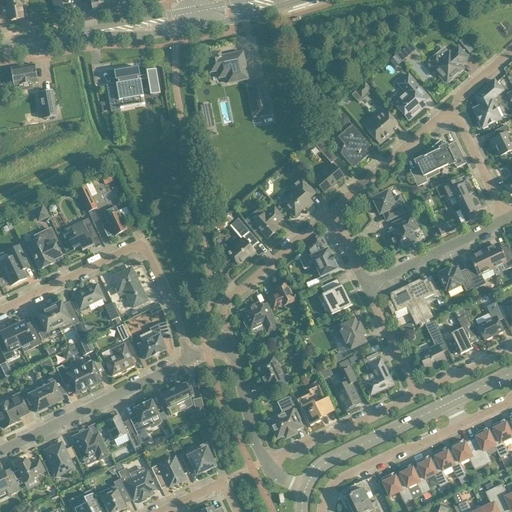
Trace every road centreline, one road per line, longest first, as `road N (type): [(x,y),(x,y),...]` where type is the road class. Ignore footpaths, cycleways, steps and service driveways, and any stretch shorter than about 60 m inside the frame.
road 1 (residential): [(188,359),(176,313),(147,251),(136,246),(0,311)]
road 2 (residential): [(188,359),(0,452)]
road 3 (secondary): [(0,58),(198,27)]
road 4 (secondary): [(194,10),(0,46)]
road 5 (residential): [(229,346),(227,302),(331,214)]
road 6 (tertiary): [(305,490),(327,462),(450,402)]
road 7 (residential): [(323,511),(337,481),(462,425)]
road 8 (residential): [(266,463),(419,393)]
road 9 (residential): [(331,214),(451,109)]
road 10 (residential): [(366,284),(506,218)]
road 11 (residential): [(266,463),(229,346)]
road 12 (residential): [(506,218),(451,109)]
road 13 (residential): [(419,393),(366,284)]
